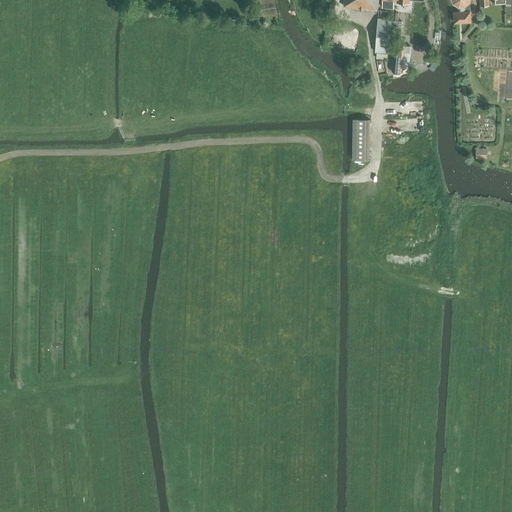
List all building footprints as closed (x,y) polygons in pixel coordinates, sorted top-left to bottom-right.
[(344,0),(344,7),(367,10),(367,8),(377,10),(378,0),(344,0)] [(397,2),(409,3),(409,0),(382,0),(382,8),(387,8),(393,9),(393,0),(395,0),(397,0),(397,2)] [(470,1),(470,0),(452,0),(453,2),(459,5),(459,12),(454,12),(455,23),(470,23),(470,22),(471,22),(471,11),(470,1)] [(377,58),(385,59),(385,53),(389,54),(392,18),(378,17),(374,52),(377,53),(377,58)] [(511,64),(500,65),(500,92),(511,91),(511,64)] [(353,160),(369,160),(370,120),(354,119),(353,160)] [(487,149),(476,149),(476,158),(487,158),(487,149)]
